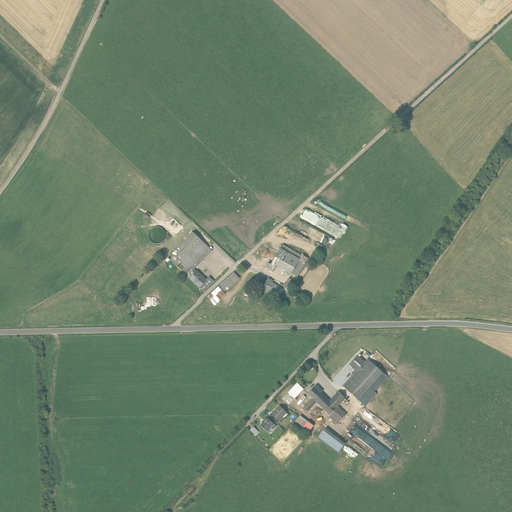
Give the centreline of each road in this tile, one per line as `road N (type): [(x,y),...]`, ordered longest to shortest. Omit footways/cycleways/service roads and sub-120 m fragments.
road 1 (tertiary): [(0,331),(453,323),(511,329)]
road 2 (track): [(240,264),(511,18)]
road 3 (unclassified): [(0,193),(48,116),(101,0)]
road 4 (track): [(319,376),(353,404),(340,425),(318,424),(304,413),(299,401),(308,388)]
